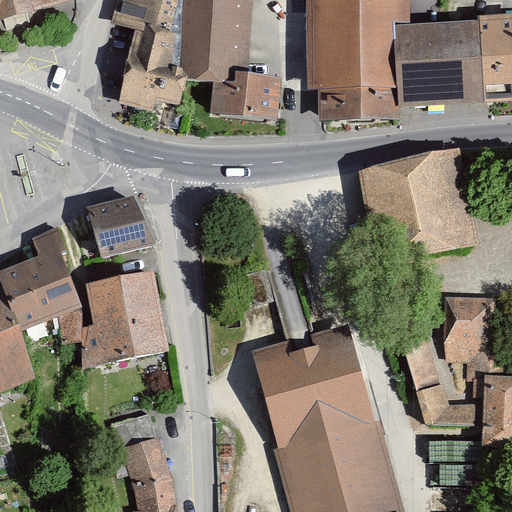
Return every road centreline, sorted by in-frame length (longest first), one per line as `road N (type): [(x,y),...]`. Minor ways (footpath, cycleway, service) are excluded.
road 1 (residential): [(196,511),(174,162)]
road 2 (secondary): [(174,162),(327,161),(511,132)]
road 3 (residential): [(0,249),(79,200),(123,150)]
road 4 (residential): [(50,115),(109,0)]
